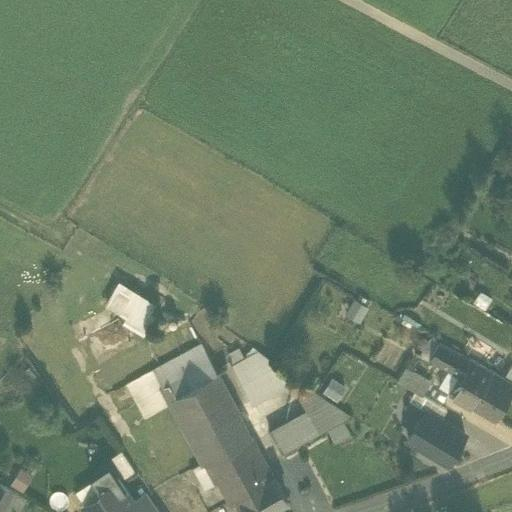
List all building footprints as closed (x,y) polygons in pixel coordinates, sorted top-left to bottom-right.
[(122,319),(143,331),(158,305),(115,279),(102,301),(125,315),(122,319)] [(354,296),(345,311),(360,320),(369,305),(354,296)] [(423,352),(430,356),(439,340),(432,336),(423,352)] [(449,367),(460,373),(469,358),(439,340),(430,356),(449,367)] [(154,366),(163,383),(199,364),(206,375),(217,369),(201,341),(154,366)] [(233,361),(249,391),(288,369),(252,344),(244,355),(233,361)] [(491,371),(469,358),(460,373),(450,391),(472,404),(491,371)] [(169,395),(206,375),(199,364),(163,383),(169,395)] [(163,383),(154,366),(126,382),(144,416),(172,401),(169,395),(163,383)] [(416,391),(422,395),(430,381),(406,366),(397,380),(416,391)] [(439,384),(450,391),(460,373),(449,367),(439,384)] [(238,408),(217,369),(206,375),(169,395),(172,401),(191,434),(206,425),(229,413),(238,408)] [(511,390),(511,382),(491,371),(472,404),(496,417),(511,390)] [(331,375),(322,390),(336,398),(345,384),(331,375)] [(298,393),(308,411),(331,399),(315,388),(312,386),(298,393)] [(425,410),(440,419),(446,409),(422,395),(416,391),(409,401),(425,410)] [(352,414),(331,399),(308,411),(271,431),(282,451),(327,427),(343,419),(352,414)] [(238,408),(229,413),(242,438),(252,433),(238,408)] [(408,439),(447,463),(464,434),(440,419),(425,410),(408,439)] [(242,438),(229,413),(206,425),(216,443),(220,450),(242,438)] [(351,433),(343,419),(327,427),(335,441),(351,433)] [(191,434),(200,452),(216,443),(206,425),(191,434)] [(220,478),(231,497),(241,492),(274,473),(252,433),(242,438),(220,450),(204,459),(211,472),(216,480),(220,478)] [(216,443),(200,452),(204,459),(220,450),(216,443)] [(216,480),(204,459),(192,466),(203,487),(216,480)] [(93,479),(99,489),(118,476),(109,463),(90,475),(93,479)] [(241,492),(251,511),(260,511),(287,497),(274,473),(241,492)] [(137,511),(140,510),(133,499),(118,476),(99,489),(102,492),(85,503),(90,511),(137,511)] [(99,489),(93,479),(76,490),(85,503),(102,492),(99,489)] [(0,508),(3,510),(14,489),(0,481),(0,508)] [(16,511),(25,496),(14,489),(3,510),(6,511),(16,511)] [(158,511),(145,492),(133,499),(140,510),(137,511),(158,511)]
